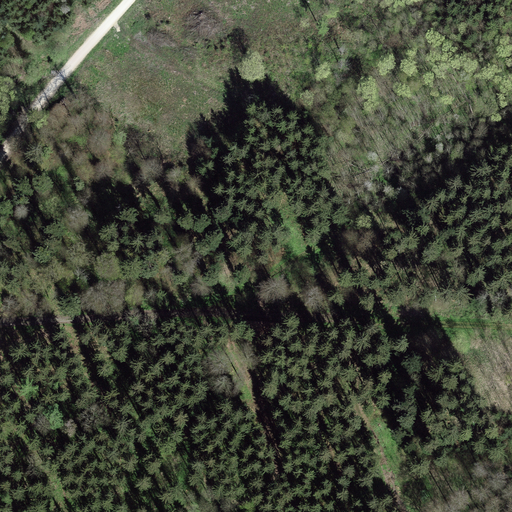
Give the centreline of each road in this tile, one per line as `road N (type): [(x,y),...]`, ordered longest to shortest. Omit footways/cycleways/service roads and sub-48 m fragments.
road 1 (track): [(0,322),(214,313),(511,325)]
road 2 (track): [(126,0),(0,160)]
